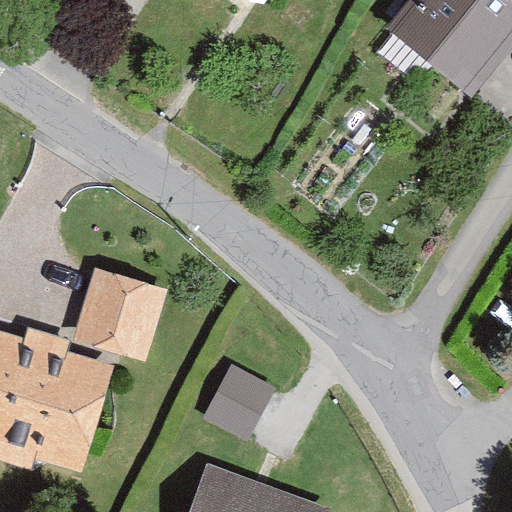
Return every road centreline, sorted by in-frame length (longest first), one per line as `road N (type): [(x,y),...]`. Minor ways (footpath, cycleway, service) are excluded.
road 1 (residential): [(387,379),(217,224),(0,76)]
road 2 (residential): [(387,379),(511,203)]
road 3 (residential): [(443,511),(387,379)]
